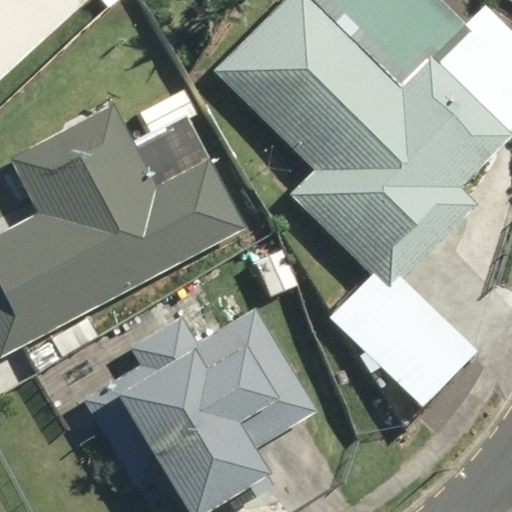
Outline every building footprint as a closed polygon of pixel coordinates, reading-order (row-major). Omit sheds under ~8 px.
[(0,0),(0,77),(80,5),(75,0),(0,0)] [(323,320),(414,412),(464,363),(390,289),(465,215),(448,198),(499,147),(420,66),(452,35),(417,0),(282,0),(203,78),(303,179),(279,202),(360,284),(323,320)] [(0,235),(0,361),(230,241),(194,172),(145,198),(100,113),(0,165),(0,175),(25,222),(0,235)] [(283,244),(232,265),(250,312),(302,292),(283,244)] [(133,491),(145,511),(211,511),(221,507),(223,511),(232,511),(256,498),(235,463),(303,423),(240,319),(184,352),(168,327),(118,357),(128,373),(69,408),(122,497),(133,491)]
